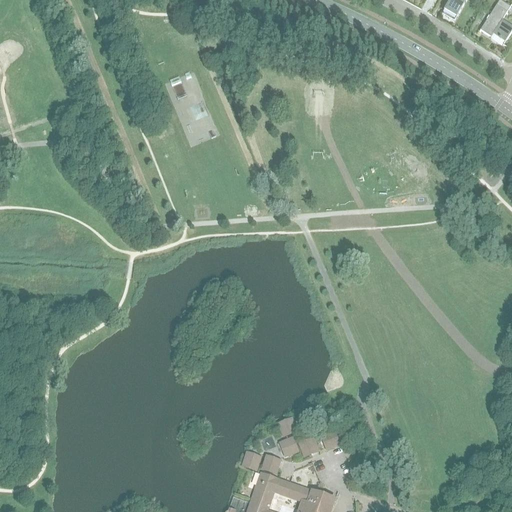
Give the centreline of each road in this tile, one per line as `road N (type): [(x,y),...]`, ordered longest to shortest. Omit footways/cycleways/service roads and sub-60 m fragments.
road 1 (tertiary): [(510,111),(428,56),(310,0)]
road 2 (residential): [(511,74),(384,0)]
